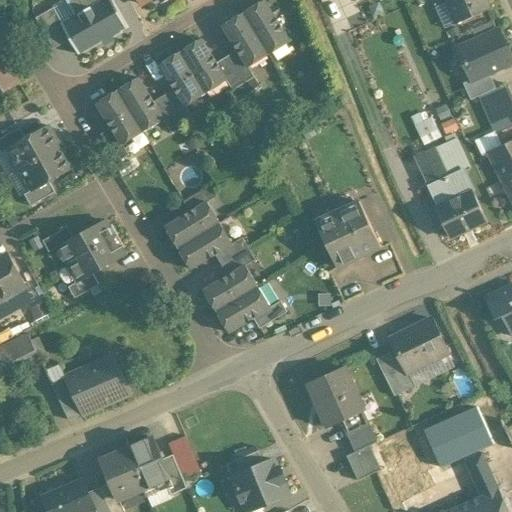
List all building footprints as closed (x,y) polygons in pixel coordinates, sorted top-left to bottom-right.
[(67,0),(77,18),(77,19),(93,49),(128,29),(111,0),(67,0)] [(485,0),(445,0),(447,3),(456,23),(490,9),(485,0)] [(290,41),(265,1),(244,14),(269,55),(290,41)] [(447,3),(436,8),(445,28),(456,23),(447,3)] [(269,55),(244,14),(223,27),(237,51),(248,68),(249,67),(269,55)] [(2,25),(0,26),(0,47),(4,55),(15,48),(2,25)] [(511,58),(500,31),(458,49),(471,80),(471,81),(489,73),(511,62),(511,58)] [(202,39),(181,52),(206,93),(227,81),(227,80),(217,63),(202,39)] [(1,49),(0,49),(0,93),(20,83),(4,55),(1,49)] [(248,68),(237,51),(227,57),(244,84),(255,77),(249,67),(248,68)] [(206,93),(181,52),(160,66),(174,89),(185,106),(186,106),(206,93)] [(244,84),(227,57),(217,63),(227,80),(227,81),(233,91),(244,84)] [(489,73),(471,81),(471,80),(463,84),(471,100),(483,95),(496,89),(489,73)] [(154,102),(139,78),(118,91),(143,132),(164,120),(164,119),(154,102)] [(496,89),(483,95),(500,133),(511,127),(511,95),(507,84),(496,89)] [(174,89),(164,96),(181,123),(192,116),(186,106),(185,106),(174,89)] [(143,132),(118,91),(96,104),(122,145),(123,145),(143,132)] [(181,123),(164,96),(154,102),(164,119),(164,120),(170,130),(181,123)] [(442,105),(433,109),(439,120),(448,115),(442,105)] [(419,114),(407,120),(420,147),(441,136),(433,118),(424,123),(419,114)] [(449,119),(440,123),(446,134),(455,130),(449,119)] [(25,139),(9,148),(9,149),(21,169),(61,147),(48,126),(25,139)] [(19,128),(0,139),(0,150),(1,153),(9,149),(9,148),(25,139),(19,128)] [(122,145),(111,128),(101,134),(118,162),(129,155),(123,145),(122,145)] [(505,144),(499,132),(475,144),(481,155),(488,152),(505,144)] [(457,138),(435,148),(449,178),(464,170),(465,171),(471,168),(457,138)] [(511,140),(505,144),(488,152),(511,199),(511,140)] [(61,147),(21,169),(33,190),(33,191),(73,169),(61,147)] [(435,148),(415,158),(428,185),(429,185),(429,187),(445,179),(449,178),(435,148)] [(449,178),(445,179),(429,187),(429,185),(428,185),(438,207),(437,207),(451,238),(487,221),(473,191),(474,191),(465,171),(464,170),(449,178)] [(50,182),(33,191),(33,190),(25,195),(31,206),(55,192),(50,182)] [(211,185),(184,202),(190,212),(207,202),(207,203),(218,196),(211,185)] [(190,212),(166,227),(179,248),(220,224),(207,203),(207,202),(190,212)] [(360,202),(316,222),(337,267),(381,247),(360,202)] [(73,238),(59,246),(60,247),(70,264),(119,237),(112,225),(108,227),(105,220),(73,238)] [(220,224),(179,248),(191,269),(216,255),(233,245),(232,244),(220,224)] [(67,228),(43,241),(46,247),(49,253),(60,247),(59,246),(73,238),(67,228)] [(40,236),(30,242),(36,252),(46,247),(43,241),(40,236)] [(119,237),(70,264),(79,282),(80,282),(94,274),(125,257),(121,250),(125,248),(119,237)] [(233,245),(216,255),(222,265),(249,249),(242,238),(232,244),(233,245)] [(249,249),(222,265),(228,276),(245,265),(245,266),(256,260),(249,249)] [(0,260),(0,301),(1,301),(7,302),(12,299),(14,294),(26,287),(8,255),(0,260)] [(228,276),(204,290),(217,311),(217,312),(258,287),(245,266),(245,265),(228,276)] [(94,274),(80,282),(79,282),(69,287),(75,299),(99,285),(94,274)] [(511,286),(486,299),(495,319),(497,318),(497,317),(502,315),(503,317),(511,336),(511,286)] [(258,287),(217,312),(230,333),(254,318),(271,308),(270,307),(258,287)] [(333,296),(321,296),(321,307),(332,307),(333,296)] [(43,301),(30,307),(37,321),(50,314),(43,301)] [(271,308),(254,318),(260,329),(287,312),(281,301),(270,307),(271,308)] [(432,319),(390,339),(396,350),(408,374),(409,373),(449,353),(432,319)] [(15,332),(0,339),(0,345),(17,337),(15,332)] [(39,357),(39,356),(32,341),(29,334),(16,340),(26,363),(39,357)] [(32,341),(39,356),(46,353),(39,338),(32,341)] [(16,340),(0,347),(0,376),(5,374),(5,373),(26,363),(16,340)] [(408,374),(396,350),(377,359),(395,397),(416,386),(409,373),(408,374)] [(63,374),(65,379),(82,414),(84,418),(134,395),(113,351),(63,374)] [(409,373),(416,386),(456,366),(449,353),(409,373)] [(59,365),(46,371),(52,385),(65,379),(63,374),(59,365)] [(344,367),(308,384),(328,428),(341,422),(363,411),(364,411),(344,367)] [(82,414),(65,379),(52,385),(69,420),(82,414)] [(470,380),(460,385),(465,396),(475,391),(470,380)] [(363,411),(341,422),(349,439),(371,429),(363,411)] [(371,429),(349,439),(355,452),(355,453),(370,446),(378,442),(371,429)] [(169,480),(160,459),(152,439),(127,449),(144,490),(169,480)] [(370,446),(355,453),(355,452),(347,456),(358,481),(381,470),(370,446)] [(144,490),(127,449),(101,460),(111,483),(119,500),(120,500),(144,490)] [(264,464),(258,451),(227,464),(232,477),(264,464)] [(160,459),(169,480),(172,487),(182,483),(170,455),(160,459)] [(481,496),(446,511),(509,511),(484,458),(467,466),(481,496)] [(264,464),(232,477),(246,511),(247,511),(289,495),(284,482),(286,481),(281,468),(278,469),(275,460),(264,464)] [(89,493),(83,480),(43,497),(49,511),(86,511),(95,509),(89,493)] [(396,490),(401,502),(406,511),(405,511),(429,511),(421,493),(416,482),(396,490)] [(119,500),(111,483),(101,488),(111,511),(124,511),(120,500),(119,500)] [(111,511),(101,488),(89,493),(95,509),(96,511),(111,511)]
